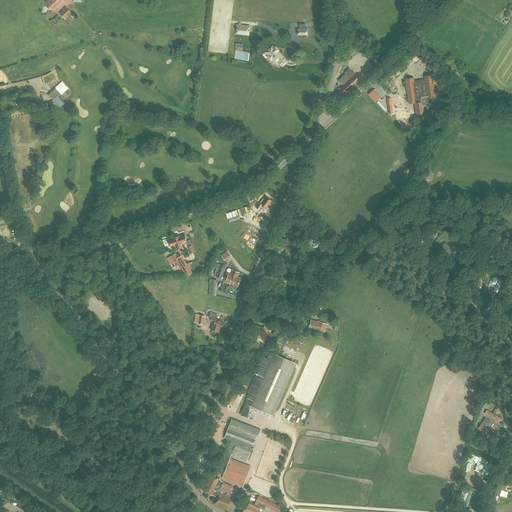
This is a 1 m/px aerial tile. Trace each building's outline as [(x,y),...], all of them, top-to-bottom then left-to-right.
[(56,7),(50,0),(49,0),(48,0),(45,3),(53,10),(56,7)] [(75,16),(72,13),(66,7),(59,13),(68,22),(75,16)] [(250,26),(237,24),(236,32),(249,33),(250,26)] [(299,24),(299,29),(298,30),(298,35),(300,35),(300,37),(306,37),(306,34),(307,34),(307,29),(305,29),(305,24),(299,24)] [(288,62),(286,60),(273,46),(265,53),(274,63),(276,61),(282,67),(288,62)] [(374,62),(366,53),(364,55),(372,63),(374,62)] [(339,80),(341,83),(349,91),(354,85),(360,80),(349,69),(345,72),(348,75),(346,76),(345,77),(344,75),(339,80)] [(456,71),(449,77),(453,81),(460,75),(456,71)] [(409,104),(415,103),(416,114),(424,113),(423,106),(428,106),(429,107),(436,106),(434,98),(436,98),(432,75),(424,76),(425,80),(414,81),(413,77),(405,79),(409,104)] [(347,92),(342,87),(334,94),(339,99),(347,92)] [(374,89),(369,94),(376,102),(381,97),(374,89)] [(64,103),(52,91),(48,95),(59,107),(64,103)] [(260,204),(257,209),(263,213),(264,211),(268,214),(271,210),(267,207),(272,201),(266,196),(264,199),(263,199),(260,203),(260,204)] [(269,221),(263,216),(262,215),(260,217),(263,220),(262,222),(266,225),(269,221)] [(172,238),(169,240),(171,247),(173,246),(175,246),(177,245),(178,249),(181,248),(180,244),(182,243),(186,241),(184,234),(179,236),(178,236),(178,235),(176,236),(176,237),(172,238)] [(320,242),(312,238),(307,247),(315,251),(316,250),(317,249),(317,248),(320,242)] [(288,253),(290,248),(287,247),(290,241),(284,239),(282,243),(281,243),(280,247),(286,249),(285,252),(288,253)] [(445,243),(442,249),(445,251),(444,252),(449,255),(453,248),(445,243)] [(227,261),(233,256),(230,252),(223,257),(227,261)] [(176,253),(171,256),(175,262),(177,261),(187,277),(193,273),(180,253),(177,255),(176,253)] [(226,267),(221,265),(216,276),(221,278),(226,267)] [(238,277),(237,276),(238,275),(239,272),(232,270),(231,274),(227,272),(226,275),(227,275),(225,278),(224,281),(237,286),(241,278),(239,277),(238,277)] [(494,291),(497,292),(502,280),(500,279),(499,279),(493,277),(492,279),(494,280),(492,283),(496,285),(494,291)] [(223,321),(216,319),(217,315),(210,312),(209,316),(211,317),(210,321),(214,322),(213,325),(212,325),(210,330),(211,330),(218,332),(220,328),(221,325),(223,321)] [(194,322),(203,324),(205,316),(196,315),(194,322)] [(309,327),(325,332),(327,323),(320,321),(320,322),(311,319),(309,327)] [(263,340),(269,332),(264,328),(257,336),(263,340)] [(450,338),(450,339),(453,347),(455,346),(454,345),(460,342),(457,333),(454,334),(454,333),(451,334),(452,338),(451,338),(450,338)] [(249,392),(244,407),(249,410),(251,406),(268,413),(273,415),(296,363),(274,353),(270,352),(267,358),(263,356),(256,374),(255,378),(252,384),(249,391),(249,392)] [(473,363),(483,362),(482,355),(476,355),(476,358),(472,359),(473,363)] [(485,414),(497,421),(499,417),(487,410),(485,414)] [(482,423),(478,428),(481,431),(482,430),(488,434),(491,429),(486,427),(490,421),(485,418),(482,422),(486,424),(485,425),(482,423)] [(224,460),(219,472),(224,474),(225,474),(224,477),(227,478),(228,475),(230,476),(229,480),(234,482),(235,482),(242,485),(243,485),(246,477),(245,476),(246,474),(248,473),(250,466),(230,458),(231,455),(232,456),(233,454),(247,460),(258,433),(259,434),(260,430),(232,419),(224,438),(231,440),(229,446),(228,445),(225,453),(222,460),(224,460)] [(86,454),(78,446),(73,450),(82,458),(86,454)] [(212,450),(205,447),(203,454),(210,457),(212,450)] [(102,461),(97,458),(97,459),(92,456),(87,463),(90,465),(93,461),(97,463),(99,465),(102,461)] [(208,475),(201,490),(212,495),(212,494),(214,495),(214,496),(218,497),(215,504),(227,509),(228,509),(229,505),(233,497),(234,494),(235,494),(237,488),(233,487),(233,486),(229,484),(229,483),(224,481),(224,482),(212,476),(212,477),(208,475)] [(505,490),(506,486),(497,483),(494,494),(495,494),(493,499),(497,500),(498,495),(499,495),(503,496),(504,491),(501,490),(501,489),(505,490)] [(480,491),(473,489),(464,486),(458,505),(467,508),(480,511),(484,503),(477,500),(480,491)] [(258,511),(261,508),(264,509),(265,509),(266,506),(270,508),(271,507),(280,511),(283,511),(285,509),(259,496),(258,499),(257,498),(256,501),(256,502),(255,505),(248,501),(242,511),(258,511)] [(25,509),(28,510),(29,505),(26,505),(26,502),(23,501),(23,499),(18,498),(17,502),(19,502),(18,506),(20,506),(19,508),(25,509)]
